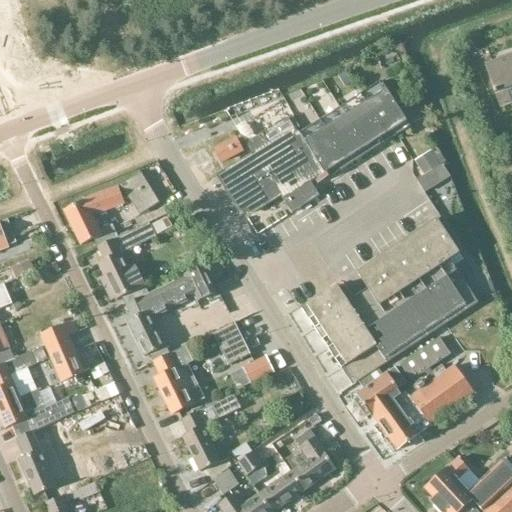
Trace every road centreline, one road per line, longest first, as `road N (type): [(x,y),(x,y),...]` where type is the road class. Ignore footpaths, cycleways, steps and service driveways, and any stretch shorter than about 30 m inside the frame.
road 1 (residential): [(380,487),(133,87)]
road 2 (residential): [(196,511),(11,132)]
road 3 (tertiary): [(133,87),(376,0)]
road 4 (residential): [(380,487),(511,403)]
